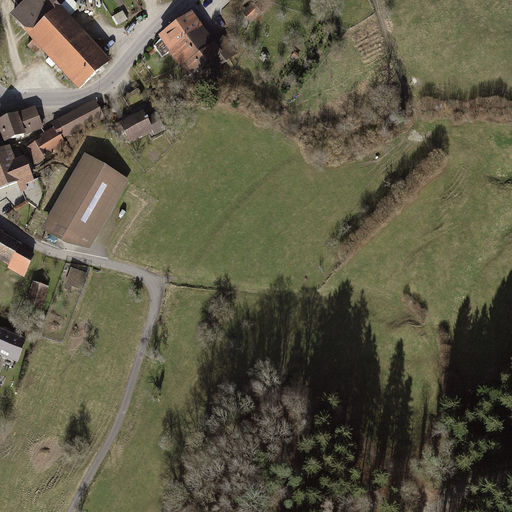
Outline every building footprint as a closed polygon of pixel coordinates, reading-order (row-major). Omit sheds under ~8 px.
[(69,21),(58,9),(49,0),(31,0),(13,17),(35,40),(28,46),(36,55),(39,52),(43,49),(80,89),(94,75),(108,63),(69,21)] [(68,0),(58,9),(69,21),(79,11),(78,10),(77,8),(77,6),(71,0),(68,0)] [(95,9),(96,6),(94,3),(91,2),(88,3),(87,6),(87,9),(89,11),(92,11),(95,9)] [(86,8),(85,7),(85,5),(84,4),(83,3),(81,3),(80,3),(79,4),(78,5),(77,6),(77,8),(78,10),(79,11),(80,12),(82,12),(83,11),(84,10),(85,9),(86,8)] [(254,5),(245,14),(252,21),(261,13),(254,5)] [(191,15),(161,37),(162,39),(172,51),(184,67),(191,76),(212,60),(218,68),(235,54),(225,40),(215,47),(208,38),(196,22),(191,15)] [(172,51),(162,39),(154,47),(163,58),(172,51)] [(299,56),(296,53),(291,60),(294,62),(297,58),(299,56)] [(42,142),(30,149),(38,163),(66,146),(61,138),(66,136),(70,143),(77,139),(73,132),(103,116),(96,103),(53,125),(54,129),(40,137),(42,142)] [(0,122),(0,127),(6,142),(43,128),(35,109),(0,122)] [(144,113),(121,125),(130,142),(152,130),(154,134),(164,129),(157,115),(148,119),(148,118),(146,119),(144,113)] [(10,155),(7,149),(0,151),(0,189),(19,182),(25,200),(37,195),(24,160),(13,165),(11,158),(12,157),(11,154),(10,155)] [(122,180),(86,159),(49,222),(46,231),(65,242),(84,246),(122,180)] [(22,245),(2,235),(0,237),(0,258),(11,264),(9,268),(24,276),(33,257),(19,249),(22,245)] [(86,276),(71,271),(67,283),(82,288),(86,276)] [(48,289),(35,285),(29,304),(41,308),(48,289)] [(24,340),(0,331),(0,354),(17,360),(24,340)]
